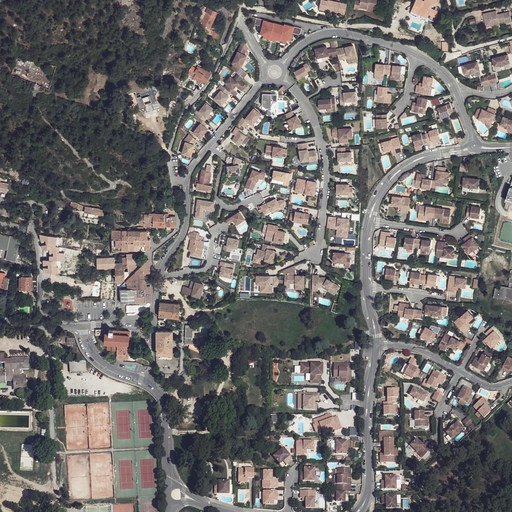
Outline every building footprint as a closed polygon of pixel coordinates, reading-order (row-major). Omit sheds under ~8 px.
[(323,0),(320,0),(319,7),(326,9),(326,11),(325,11),(331,12),(332,11),(332,9),(334,10),(334,12),(341,13),(340,15),(345,16),(346,10),(347,4),(328,0),(327,0),(328,1),(323,0)] [(355,0),(355,5),(354,9),(359,10),(360,7),(368,9),(369,6),(376,8),(377,0),(360,0),(361,1),(357,0),(355,0)] [(420,0),(416,0),(412,10),(420,13),(421,11),(428,14),(432,5),(420,0)] [(206,12),(215,16),(217,12),(208,8),(206,12)] [(420,13),(412,10),(411,11),(427,18),(428,14),(421,11),(420,13)] [(492,23),(493,25),(498,23),(498,21),(504,20),(504,22),(511,21),(509,12),(502,13),(502,15),(497,16),(497,14),(496,11),(483,14),(484,18),(486,18),(487,24),(492,23)] [(201,24),(209,28),(211,24),(215,16),(206,12),(202,19),(200,18),(199,21),(201,22),(201,24)] [(484,18),(485,26),(493,25),(492,23),(487,24),(486,18),(484,18)] [(269,21),(258,20),(255,35),(260,36),(260,40),(279,43),(280,40),(286,41),(286,39),(289,40),(291,31),(297,32),(298,31),(299,25),(288,24),(288,25),(281,25),(281,29),(277,28),(278,24),(269,23),(269,21)] [(219,31),(211,29),(211,37),(218,38),(219,31)] [(330,41),(332,48),(327,49),(328,55),(329,57),(333,56),(337,55),(336,49),(334,41),(330,41)] [(353,45),(336,49),(337,55),(338,60),(342,59),(342,57),(348,55),(350,63),(356,62),(353,45)] [(242,77),(243,77),(247,72),(240,67),(249,57),(246,55),(249,51),(247,50),(248,49),(245,46),(233,61),(234,62),(231,65),(232,68),(238,73),(242,77)] [(326,46),(315,49),(316,58),(328,55),(327,49),(326,46)] [(348,55),(342,57),(342,59),(347,58),(348,64),(350,63),(348,55)] [(179,56),(176,59),(189,66),(191,62),(179,56)] [(508,56),(493,59),(495,68),(500,67),(501,67),(505,66),(505,65),(510,64),(508,56)] [(478,63),(463,67),(465,75),(470,74),(470,75),(475,74),(475,73),(480,72),(478,63)] [(304,66),(294,72),(298,79),(308,73),(307,71),(310,69),(307,64),(303,66),(304,66)] [(201,81),(205,83),(211,73),(198,65),(194,72),(192,76),(194,77),(193,80),(189,88),(195,91),(198,86),(198,87),(201,81)] [(384,75),(388,75),(389,66),(376,65),(375,78),(384,79),(384,75)] [(392,77),(401,78),(402,67),(389,66),(388,75),(392,75),(392,77)] [(240,80),(242,77),(238,73),(233,79),(230,76),(225,82),(226,84),(224,87),(229,91),(230,92),(232,89),(237,83),(240,85),(238,87),(242,90),(246,85),(240,80)] [(496,76),(488,77),(491,86),(498,84),(496,76)] [(433,79),(425,77),(423,84),(423,87),(420,86),(417,86),(416,94),(431,96),(432,89),(431,89),(433,79)] [(488,77),(481,79),(483,88),(491,86),(488,77)] [(224,87),(220,84),(218,87),(220,90),(213,98),(221,105),(228,96),(227,95),(229,91),(224,87)] [(139,98),(142,107),(145,106),(146,108),(148,110),(155,107),(155,106),(157,106),(159,102),(157,101),(155,96),(157,95),(160,91),(157,89),(159,86),(154,86),(152,90),(141,94),(143,97),(139,98)] [(387,88),(380,88),(378,103),(392,104),(392,98),(388,97),(388,95),(389,88),(387,88)] [(343,92),(339,93),(340,101),(344,101),(356,100),(355,91),(343,92)] [(271,93),(262,93),(261,104),(265,107),(271,107),(271,100),(275,100),(276,95),(271,94),(271,93)] [(326,98),(318,99),(319,108),(327,107),(336,107),(335,96),(331,96),(331,98),(326,98)] [(428,100),(419,98),(417,104),(417,107),(413,106),(412,112),(425,115),(428,100)] [(148,113),(161,108),(159,102),(157,106),(155,107),(148,110),(146,108),(148,113)] [(206,102),(196,114),(200,117),(203,120),(206,117),(213,108),(206,102)] [(449,103),(437,108),(442,118),(450,114),(449,112),(453,111),(449,103)] [(242,117),(238,122),(244,127),(248,121),(252,124),(260,113),(253,107),(244,118),(242,117)] [(476,118),(491,124),(493,121),(495,115),(497,111),(490,108),(489,112),(487,111),(480,108),(478,109),(474,116),(476,118)] [(291,110),(284,114),(287,120),(292,128),(300,123),(296,115),(294,116),(291,110)] [(387,116),(378,116),(379,120),(377,120),(377,129),(388,129),(387,116)] [(203,120),(200,117),(198,120),(201,123),(193,132),(200,138),(208,128),(205,126),(207,123),(204,121),(203,120)] [(511,119),(504,117),(501,125),(506,127),(506,128),(510,129),(511,129),(511,119)] [(239,128),(236,126),(231,132),(234,134),(230,139),(237,145),(244,136),(237,130),(239,128)] [(339,126),(332,127),(333,136),(340,136),(340,138),(348,137),(353,137),(352,127),(339,128),(339,126)] [(429,134),(426,135),(428,144),(441,140),(438,130),(429,133),(429,134)] [(195,139),(189,133),(183,141),(185,142),(183,154),(191,155),(193,143),(192,142),(195,139)] [(421,135),(413,137),(415,147),(428,144),(426,135),(422,136),(421,135)] [(382,143),(384,152),(391,150),(393,149),(394,152),(395,155),(402,152),(398,138),(391,140),(382,143)] [(306,142),(298,144),(300,161),(309,159),(310,161),(317,159),(315,149),(308,151),(306,142)] [(282,148),(266,145),(265,154),(272,155),(271,155),(281,157),(281,156),(286,157),(287,149),(282,148)] [(345,147),(338,147),(338,161),(351,160),(351,152),(345,152),(345,147)] [(242,160),(235,157),(233,162),(233,166),(227,166),(228,176),(236,175),(240,174),(239,164),(240,164),(242,160)] [(468,165),(461,164),(459,172),(467,173),(468,165)] [(444,169),(437,168),(435,182),(448,184),(450,173),(445,173),(444,173),(444,169)] [(196,184),(196,188),(208,190),(209,188),(212,189),(212,185),(209,184),(211,172),(205,171),(206,170),(202,169),(201,173),(200,178),(196,178),(194,184),(196,184)] [(257,181),(258,177),(263,179),(265,173),(261,171),(260,173),(252,170),(249,178),(248,178),(244,188),(248,189),(252,190),(254,184),(253,183),(254,180),(255,180),(257,181)] [(274,170),(272,179),(285,181),(284,185),(288,185),(290,174),(274,170)] [(423,179),(424,175),(417,174),(415,188),(431,190),(432,181),(426,180),(423,179)] [(297,179),(295,188),(305,190),(304,194),(313,196),(316,183),(297,179)] [(479,182),(463,180),(462,188),(468,189),(468,190),(472,191),(472,190),(478,191),(479,182)] [(0,191),(7,193),(8,184),(0,182),(0,191)] [(349,184),(336,183),(336,193),(348,193),(348,196),(352,196),(352,186),(348,186),(349,184)] [(285,207),(286,200),(280,199),(277,201),(275,198),(271,199),(269,201),(260,205),(264,213),(271,210),(279,206),(285,207)] [(400,214),(408,215),(410,199),(402,198),(402,199),(393,198),(391,207),(398,208),(401,208),(401,211),(400,214)] [(213,202),(196,199),(194,217),(201,218),(204,222),(210,218),(209,218),(211,206),(212,206),(213,202)] [(84,212),(99,215),(100,210),(100,209),(85,207),(84,212)] [(176,215),(174,207),(167,208),(168,213),(168,216),(171,216),(171,215),(175,215),(176,215)] [(435,209),(420,207),(418,220),(425,221),(425,217),(428,217),(434,218),(435,209)] [(466,217),(479,219),(481,209),(472,207),(471,209),(468,208),(466,217)] [(450,211),(435,209),(434,218),(440,219),(443,219),(442,223),(448,224),(450,211)] [(309,214),(294,211),(294,213),(290,212),(288,220),(292,221),(293,220),(307,223),(309,214)] [(239,212),(225,221),(228,225),(234,221),(237,225),(245,219),(239,212)] [(144,226),(153,226),(152,213),(149,214),(144,214),(144,225),(144,226)] [(152,213),(153,226),(165,226),(164,213),(152,213)] [(164,213),(165,226),(175,227),(176,226),(176,223),(175,215),(171,215),(171,216),(168,216),(166,216),(166,213),(164,213)] [(349,219),(328,216),(327,224),(340,225),(339,233),(347,234),(349,219)] [(276,225),(268,224),(265,235),(274,237),(273,241),(283,243),(285,231),(278,230),(275,229),(276,225)] [(340,225),(327,224),(327,227),(337,228),(336,235),(347,237),(347,234),(339,233),(340,225)] [(112,250),(122,250),(122,231),(117,231),(111,231),(112,250)] [(188,235),(188,237),(190,240),(188,250),(191,251),(193,251),(193,253),(201,255),(204,241),(201,240),(202,237),(199,236),(196,236),(197,232),(193,232),(188,235)] [(387,237),(388,233),(382,232),(380,245),(395,247),(396,238),(390,237),(387,237)] [(0,234),(0,244),(8,245),(7,249),(6,257),(16,259),(19,236),(10,235),(9,236),(0,234)] [(470,234),(464,239),(467,242),(465,243),(462,246),(468,254),(479,246),(470,234)] [(240,239),(229,237),(227,245),(225,245),(224,250),(231,251),(232,247),(238,248),(240,239)] [(139,250),(148,250),(149,249),(150,248),(150,239),(147,239),(140,238),(139,250)] [(418,240),(405,238),(404,248),(413,250),(413,248),(417,248),(418,240)] [(418,240),(417,248),(421,249),(421,251),(430,252),(431,241),(418,240)] [(268,244),(257,242),(256,248),(252,247),(251,253),(252,253),(251,257),(256,258),(258,259),(258,258),(266,260),(267,257),(264,256),(265,252),(266,252),(267,248),(268,248),(268,244)] [(446,243),(438,242),(436,257),(444,258),(453,259),(455,250),(448,249),(445,249),(445,246),(446,243)] [(251,253),(248,252),(247,260),(255,262),(256,258),(251,257),(252,253),(251,253)] [(346,253),(333,252),(333,261),(345,262),(345,266),(349,267),(350,256),(346,256),(346,253)] [(126,263),(136,263),(135,253),(126,254),(127,262),(126,262),(126,263)] [(101,258),(102,268),(114,268),(114,263),(115,259),(114,257),(101,258)] [(148,259),(135,272),(135,273),(145,273),(147,272),(150,272),(149,260),(149,259),(148,259)] [(235,264),(220,261),(219,265),(221,266),(219,275),(233,277),(235,264)] [(137,266),(136,263),(126,263),(127,266),(128,270),(128,275),(137,266)] [(283,271),(284,274),(287,272),(287,274),(287,283),(289,283),(295,283),(295,289),(303,289),(304,275),(292,275),(292,271),(296,269),(294,265),(282,270),(282,272),(283,271)] [(116,281),(124,279),(124,271),(126,270),(126,268),(124,268),(124,267),(127,266),(115,267),(115,281),(116,281)] [(398,280),(399,272),(396,271),(396,269),(387,268),(385,279),(398,280)] [(511,270),(511,271),(510,282),(511,281),(511,288),(509,288),(501,287),(500,290),(496,289),(495,297),(511,299),(511,270)] [(423,284),(424,275),(420,275),(421,273),(411,272),(410,282),(423,284)] [(135,302),(151,302),(150,286),(146,286),(145,276),(145,273),(135,273),(134,273),(119,288),(119,289),(134,288),(135,302)] [(270,275),(249,274),(249,283),(251,283),(251,291),(271,291),(271,283),(270,283),(270,275)] [(318,275),(312,274),(312,287),(318,287),(321,287),(333,295),(339,287),(324,277),(318,277),(318,275)] [(423,284),(436,286),(437,275),(428,274),(428,276),(424,275),(423,284)] [(457,278),(449,276),(447,291),(455,293),(455,290),(456,287),(458,287),(465,289),(467,280),(457,278)] [(19,288),(19,290),(21,290),(28,290),(32,290),(32,282),(31,282),(32,277),(21,277),(22,278),(19,278),(19,288)] [(0,287),(2,288),(7,289),(9,279),(4,278),(3,281),(0,280),(0,287)] [(91,280),(76,278),(75,284),(90,287),(91,280)] [(190,288),(183,286),(182,293),(183,294),(188,295),(188,293),(199,296),(201,290),(206,292),(208,284),(203,283),(203,284),(191,281),(190,288)] [(119,289),(120,303),(135,302),(134,288),(119,289)] [(159,301),(159,304),(158,315),(171,316),(178,317),(179,303),(173,302),(159,301)] [(406,304),(400,303),(398,317),(413,319),(413,318),(414,310),(408,309),(405,308),(406,304)] [(442,307),(427,305),(426,314),(431,314),(431,315),(436,316),(436,315),(441,316),(442,307)] [(422,311),(414,310),(413,318),(421,319),(422,311)] [(460,317),(454,323),(465,333),(470,328),(469,326),(466,324),(468,322),(473,317),(467,311),(460,318),(460,317)] [(424,329),(420,336),(431,343),(436,333),(428,329),(425,327),(424,329)] [(491,328),(486,333),(489,336),(488,337),(484,340),(491,348),(501,339),(498,336),(495,332),(491,328)] [(117,343),(129,345),(130,331),(105,329),(104,335),(104,342),(108,343),(117,343)] [(196,340),(196,334),(203,334),(203,329),(189,329),(188,348),(201,348),(201,340),(196,340)] [(172,355),(172,330),(157,331),(157,353),(172,355)] [(452,337),(446,333),(438,346),(445,350),(446,348),(448,345),(450,347),(456,350),(461,342),(452,337)] [(124,357),(127,358),(128,352),(129,345),(117,343),(117,348),(116,353),(115,353),(115,356),(116,356),(116,357),(124,357)] [(484,352),(483,353),(480,358),(478,360),(475,358),(472,365),(483,371),(492,357),(484,352)] [(511,356),(509,355),(501,369),(508,372),(510,368),(511,369),(511,356)] [(0,370),(0,384),(6,384),(6,381),(13,381),(13,390),(27,389),(26,376),(20,376),(20,370),(29,369),(28,358),(11,359),(11,365),(4,365),(5,368),(5,370),(0,370)] [(323,363),(300,363),(300,371),(310,372),(310,374),(310,383),(320,383),(321,375),(322,375),(323,363)] [(343,364),(333,363),(333,377),(341,377),(341,381),(350,382),(350,367),(343,367),(343,364)] [(416,378),(420,370),(409,364),(404,373),(412,378),(413,376),(416,378)] [(434,370),(427,384),(435,389),(438,383),(439,381),(443,383),(446,377),(434,370)] [(418,399),(423,402),(427,394),(413,386),(409,394),(414,397),(418,400),(418,399)] [(467,403),(471,395),(470,394),(471,391),(470,390),(471,389),(465,386),(464,387),(457,398),(460,400),(467,403)] [(386,388),(386,402),(391,401),(395,401),(395,398),(397,397),(397,388),(386,388)] [(304,391),(302,391),(302,410),(313,410),(313,404),(312,404),(312,401),(318,401),(318,393),(304,393),(304,391)] [(436,392),(432,399),(439,402),(442,396),(436,392)] [(472,406),(483,417),(490,411),(485,406),(483,405),(486,402),(482,397),(472,406)] [(386,402),(383,402),(383,415),(393,415),(393,405),(392,405),(391,401),(386,402)] [(416,427),(429,426),(429,420),(425,420),(424,417),(424,411),(415,411),(416,427)] [(315,424),(313,425),(316,433),(321,431),(322,433),(331,430),(332,432),(341,429),(337,417),(332,418),(331,414),(313,420),(315,424)] [(467,417),(462,422),(467,427),(472,422),(467,417)] [(450,428),(446,432),(452,438),(464,428),(458,421),(454,425),(453,424),(450,428)] [(392,431),(379,431),(379,438),(383,438),(384,440),(384,447),(393,446),(392,431)] [(416,452),(422,457),(433,446),(427,441),(425,442),(423,445),(421,443),(416,438),(410,445),(417,451),(416,452)] [(304,440),(296,440),(296,455),(303,455),(303,453),(304,449),(306,450),(313,450),(313,441),(304,441),(304,440)] [(350,448),(351,441),(336,441),(336,454),(346,454),(346,449),(346,448),(350,448)] [(393,446),(384,447),(384,453),(384,456),(380,456),(380,463),(393,462),(393,446)] [(287,463),(292,458),(283,447),(273,456),(280,464),(283,461),(284,460),(287,463)] [(300,473),(300,480),(314,480),(314,467),(304,467),(304,472),(304,473),(300,473)] [(254,477),(254,468),(238,468),(238,481),(245,482),(245,477),(247,477),(254,477)] [(337,468),(337,484),(346,484),(346,475),(350,475),(351,468),(337,468)] [(262,480),(262,488),(277,488),(277,480),(275,480),(271,480),(271,477),(272,470),(263,470),(263,480),(262,480)] [(381,482),(381,489),(396,488),(395,475),(385,475),(385,480),(385,482),(381,482)] [(228,494),(228,480),(217,480),(217,485),(217,486),(213,486),(213,493),(228,494)] [(337,484),(336,484),(336,492),(336,501),(345,501),(345,494),(345,492),(348,492),(351,492),(351,484),(350,484),(346,484),(337,484)] [(315,498),(315,490),(300,490),(300,497),(302,497),(305,498),(305,500),(305,507),(314,507),(314,498),(315,498)] [(277,499),(277,491),(263,491),(263,505),(273,505),(273,500),(273,499),(277,499)] [(396,495),(381,495),(382,502),(386,502),(386,503),(386,508),(396,508),(396,495)]
